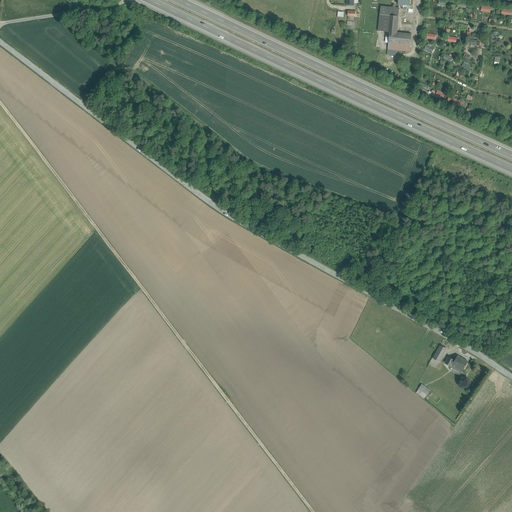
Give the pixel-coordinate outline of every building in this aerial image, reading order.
[(399,0),(398,5),(403,5),(403,9),(407,9),(407,5),(410,6),(410,0),(399,0)] [(380,15),(398,17),(399,9),(381,7),(380,15)] [(390,32),(396,33),(397,33),(398,17),(380,15),(378,31),(390,32)] [(390,32),(388,43),(393,43),(406,45),(410,45),(412,34),(397,33),(396,33),(390,32)] [(387,54),(395,55),(396,50),(405,51),(406,45),(393,43),(392,49),(388,49),(387,54)] [(426,46),(424,50),(432,54),(434,49),(426,46)] [(445,55),(443,59),(451,63),(453,58),(445,55)] [(421,83),(419,88),(426,92),(429,86),(421,83)] [(438,91),(436,96),(443,100),(446,95),(438,91)] [(454,99),(452,104),(462,108),(464,104),(454,99)] [(440,346),(433,358),(439,362),(446,349),(440,346)] [(468,361),(458,356),(455,361),(452,367),(462,372),(468,361)] [(455,361),(449,358),(446,363),(452,367),(455,361)] [(430,391),(422,385),(416,393),(424,398),(430,391)]
